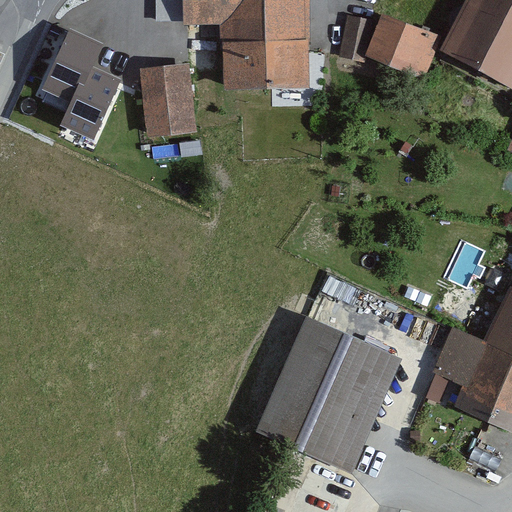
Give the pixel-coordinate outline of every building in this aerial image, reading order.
[(184,0),(156,0),(156,8),(157,22),(185,21),(184,0)] [(308,90),(306,0),(184,0),(185,21),(185,24),(222,23),(222,42),(223,92),(271,91),(308,90)] [(511,4),(503,0),(466,0),(438,52),(511,89),(511,88),(511,4)] [(381,13),(365,56),(424,80),(441,37),(381,13)] [(365,64),(374,21),(347,15),(338,58),(365,64)] [(103,45),(69,30),(42,90),(71,103),(80,83),(84,86),(93,67),(103,45)] [(190,71),(189,65),(164,67),(141,70),(142,77),(149,137),(197,132),(190,71)] [(122,80),(93,67),(84,86),(80,83),(71,103),(67,112),(60,126),(62,127),(94,141),(122,80)] [(511,286),(510,285),(484,343),(511,355),(511,286)] [(302,316),(251,429),(293,448),(349,473),(400,360),(302,316)] [(511,433),(511,355),(484,343),(452,327),(451,329),(432,372),(436,374),(450,380),(463,387),(455,407),(511,433)] [(450,380),(436,374),(426,398),(440,404),(450,380)] [(420,432),(409,432),(409,444),(420,444),(420,432)]
